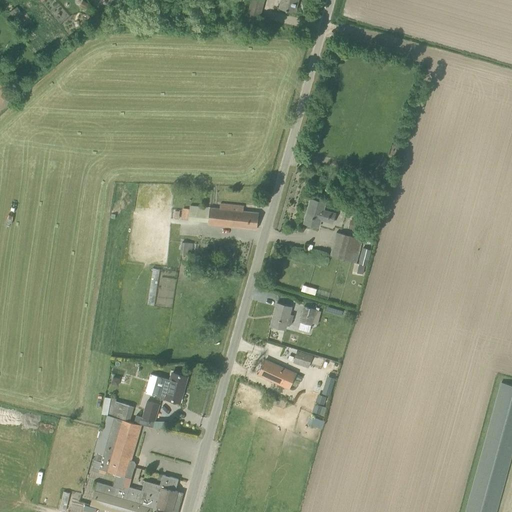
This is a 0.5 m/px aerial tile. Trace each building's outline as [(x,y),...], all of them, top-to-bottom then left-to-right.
[(251,0),(245,22),(256,26),(263,0),(251,0)] [(282,0),(280,8),(295,12),(297,0),(282,0)] [(83,1),(80,7),(86,11),(89,4),(83,1)] [(17,7),(9,12),(14,20),(14,19),(16,21),(22,17),(21,15),(22,14),(17,7)] [(265,22),(264,29),(268,29),(268,35),(280,35),(280,33),(284,33),(284,28),(281,28),(281,22),(265,22)] [(326,203),(320,202),(311,199),(304,223),(319,227),(321,221),(333,224),(336,213),(324,209),(326,203)] [(219,208),(210,207),(190,205),(189,209),(183,208),(181,219),(208,222),(208,223),(257,229),(259,213),(243,211),(244,206),(220,203),(219,208)] [(358,232),(361,223),(351,220),(348,229),(358,232)] [(357,262),(363,239),(336,232),(330,255),(357,262)] [(191,255),(193,243),(181,242),(180,254),(191,255)] [(362,248),(358,264),(367,266),(371,250),(362,248)] [(147,304),(154,305),(159,269),(153,268),(147,304)] [(315,294),(317,289),(303,285),(301,290),(315,294)] [(293,315),(290,314),(292,307),(277,303),(271,326),(273,326),(284,329),(285,329),(287,324),(291,325),(292,322),(293,315)] [(317,325),(321,311),(303,306),(299,321),(311,324),(312,323),(317,325)] [(317,358),(312,356),(297,351),(293,362),(309,367),(311,362),(315,363),(317,358)] [(289,389),(296,374),(265,360),(258,374),(289,389)] [(173,372),(171,380),(157,375),(152,394),(160,397),(160,398),(165,400),(165,398),(179,403),(187,377),(173,372)] [(337,377),(328,374),(323,393),(332,395),(337,377)] [(511,385),(500,382),(464,511),(495,511),(511,452),(511,385)] [(319,395),(317,402),(323,404),(326,397),(319,395)] [(110,397),(107,414),(106,416),(114,418),(125,420),(129,405),(116,401),(117,398),(110,397)] [(147,400),(142,417),(136,415),(134,422),(141,424),(153,427),(160,404),(147,400)] [(316,404),(314,412),(320,414),(322,406),(316,404)] [(310,416),(307,423),(316,427),(319,419),(310,416)] [(177,511),(183,493),(182,493),(178,491),(175,491),(178,479),(162,474),(160,480),(159,485),(144,480),(142,490),(129,486),(124,485),(126,476),(131,478),(135,464),(134,461),(130,460),(141,424),(134,422),(130,421),(130,422),(125,420),(114,418),(99,472),(105,474),(106,470),(117,474),(113,486),(112,486),(102,483),(103,479),(97,477),(96,481),(97,482),(90,505),(115,511),(177,511)]
